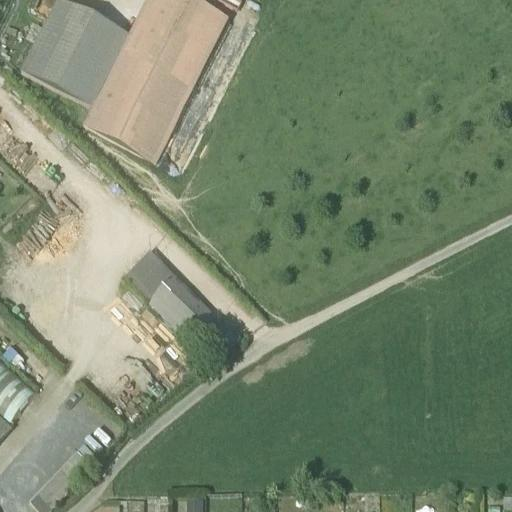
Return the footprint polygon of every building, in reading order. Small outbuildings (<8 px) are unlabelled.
[(87,136),(159,170),(228,25),(179,0),(150,0),(132,39),(58,4),(21,83),(95,119),(87,136)] [(194,352),(219,327),(154,261),(143,272),(146,275),(132,289),(194,352)] [(0,419),(10,428),(36,396),(0,365),(0,419)] [(0,446),(11,434),(0,423),(0,446)] [(69,465),(84,480),(92,471),(77,457),(69,465)] [(62,473),(76,488),(84,480),(69,465),(62,473)] [(54,481),(68,495),(76,488),(62,473),(54,481)] [(46,489),(60,503),(68,495),(54,481),(46,489)] [(38,497),(52,511),(60,503),(46,489),(38,497)] [(36,511),(50,511),(52,511),(38,497),(30,505),(36,511)] [(511,511),(511,501),(503,501),(503,511),(511,511)]
